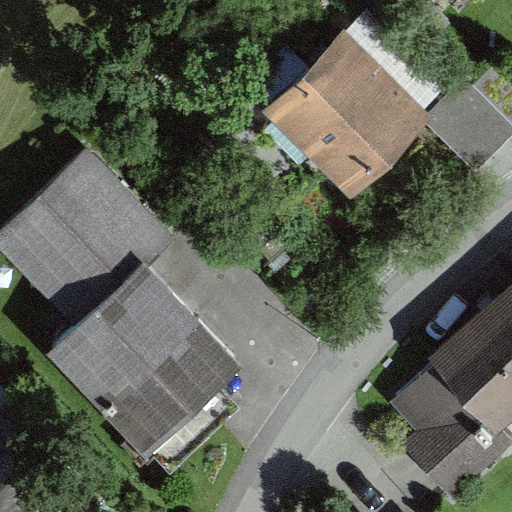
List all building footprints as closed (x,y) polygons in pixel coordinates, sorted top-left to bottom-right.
[(345,13),(263,94),(352,183),(423,112),(433,101),(345,13)] [(511,60),(501,49),(475,75),(511,112),(511,60)] [(433,101),(423,112),(477,166),(511,131),(511,112),(475,75),(467,68),(433,101)] [(37,348),(137,451),(237,354),(148,263),(176,236),(86,144),(0,227),(0,250),(67,319),(37,348)] [(511,285),(391,401),(417,427),(398,445),(451,501),(511,442),(511,285)] [(3,401),(0,403),(0,511),(52,511),(83,483),(3,401)]
